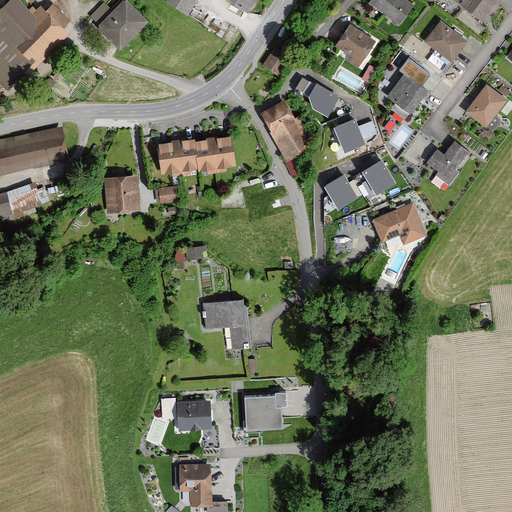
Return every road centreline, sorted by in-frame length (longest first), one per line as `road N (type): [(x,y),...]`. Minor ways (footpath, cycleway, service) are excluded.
road 1 (residential): [(250,111),(287,176),(304,229),(322,452),(227,453)]
road 2 (tertiary): [(0,126),(163,109),(224,81)]
road 3 (residential): [(250,111),(278,95),(349,0)]
road 4 (residential): [(511,19),(432,122),(441,137)]
